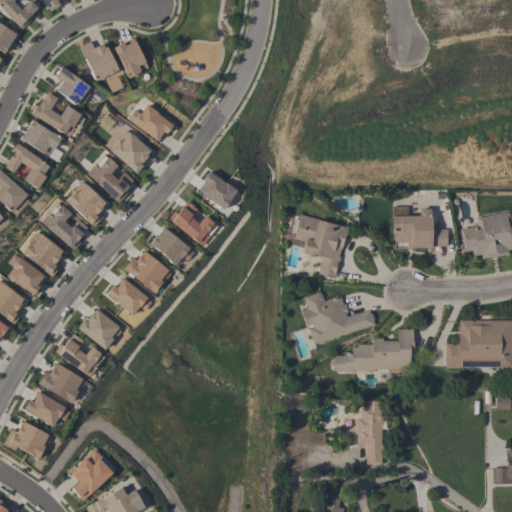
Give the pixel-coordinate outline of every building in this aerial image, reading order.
[(0,9),(0,0),(11,0),(10,1),(19,10),(21,8),(28,0),(35,8),(29,14),(32,17),(19,29),(0,9)] [(42,0),(55,0),(58,5),(48,10),(42,0)] [(0,24),(14,34),(1,53),(0,52),(0,24)] [(131,37),(146,67),(137,71),(138,72),(126,78),(121,69),(122,69),(114,53),(113,53),(111,48),(131,37)] [(116,70),(93,81),(77,47),(89,42),(92,48),(103,42),(116,70)] [(87,87),(74,105),(54,90),(61,81),(53,75),(60,66),(87,87)] [(78,115),(70,127),(67,125),(62,134),(54,128),(53,129),(29,114),(35,105),(36,106),(41,99),(42,100),(46,92),(55,98),(48,109),(57,116),(64,105),(78,115)] [(124,120),(156,142),(171,121),(144,102),(137,113),(131,109),(124,120)] [(19,139),(25,129),(24,129),(31,119),(33,121),(33,122),(49,132),(50,131),(59,137),(52,149),(51,149),(46,156),(19,139)] [(131,173),(149,152),(124,129),(106,149),(131,173)] [(44,163),(43,164),(46,166),(40,174),(43,176),(35,189),(21,179),(28,169),(18,162),(11,173),(2,167),(7,160),(6,160),(11,153),(9,152),(15,143),(44,163)] [(114,166),(102,155),(84,175),(114,202),(132,182),(121,171),(114,179),(107,173),(114,166)] [(0,172),(25,195),(9,212),(0,203),(0,172)] [(233,190),(207,172),(194,191),(220,209),(233,190)] [(100,217),(95,212),(103,204),(80,182),(62,200),(90,227),(100,217)] [(210,223),(199,214),(185,201),(167,221),(197,247),(205,237),(201,234),(210,223)] [(75,219),(69,226),(64,222),(70,215),(55,202),(38,223),(68,249),(86,228),(75,219)] [(405,248),(405,242),(390,243),(390,216),(417,216),(417,213),(418,213),(418,209),(428,209),(429,215),(430,215),(430,222),(436,222),(437,229),(445,229),(445,246),(430,246),(430,248),(405,248)] [(508,212),(509,218),(511,217),(511,249),(506,250),(507,254),(480,259),(479,255),(471,256),(470,251),(462,252),(458,229),(477,226),(475,217),(508,212)] [(298,215),(317,219),(317,220),(343,227),(343,226),(347,227),(343,242),(342,242),(340,250),(339,249),(337,257),(338,257),(333,278),(316,274),(320,257),(314,255),(313,257),(308,256),(308,254),(301,252),(304,242),(292,239),(298,215)] [(170,265),(178,257),(183,262),(191,253),(161,226),(146,243),(170,265)] [(59,250),(60,249),(63,252),(60,256),(58,255),(54,260),(59,264),(50,276),(47,273),(46,274),(19,252),(28,242),(30,244),(38,233),(59,250)] [(165,271),(141,251),(134,260),(129,256),(120,268),(148,292),(165,271)] [(41,275),(34,284),(37,286),(30,294),(22,288),(21,288),(17,285),(17,284),(15,282),(14,283),(4,275),(10,267),(9,266),(11,265),(6,262),(13,254),(17,257),(41,275)] [(144,297),(149,301),(143,310),(137,305),(136,307),(135,306),(129,314),(119,306),(119,305),(104,293),(106,290),(105,290),(108,287),(109,287),(111,284),(113,287),(117,282),(121,277),(121,278),(144,297)] [(0,283),(20,298),(17,302),(18,303),(14,308),(20,313),(13,323),(8,320),(7,321),(0,315),(0,283)] [(312,344),(307,329),(311,327),(310,324),(304,326),(300,311),(306,309),(302,297),(318,292),(319,294),(321,295),(322,300),(321,301),(338,295),(341,304),(343,303),(346,312),(344,312),(345,317),(367,309),(369,313),(370,314),(372,319),(371,321),(372,324),(312,344)] [(75,327),(84,316),(85,317),(89,312),(90,313),(94,308),(96,310),(115,326),(118,328),(118,329),(119,330),(112,339),(111,338),(110,339),(109,338),(101,348),(75,327)] [(511,320),(511,369),(497,369),(497,359),(459,359),(459,368),(443,368),(443,344),(456,344),(456,333),(457,333),(457,320),(511,320)] [(372,369),(372,371),(332,371),(331,358),(335,358),(335,356),(342,356),(342,352),(350,352),(350,344),(370,344),(370,338),(381,338),(381,341),(396,341),(396,329),(411,329),(411,357),(408,357),(408,363),(407,363),(407,369),(372,369)] [(55,354),(57,352),(56,347),(59,343),(61,344),(66,338),(67,339),(72,333),(82,340),(77,347),(75,345),(73,348),(82,355),(88,346),(97,353),(98,352),(102,355),(88,376),(83,372),(82,373),(74,367),(55,354)] [(38,385),(39,384),(36,382),(44,370),(48,372),(54,362),(58,364),(58,365),(78,378),(78,377),(83,380),(82,380),(83,381),(77,391),(76,391),(75,391),(68,402),(38,385)] [(62,407),(68,410),(63,419),(56,416),(55,417),(49,426),(38,419),(39,418),(37,417),(36,418),(31,415),(31,414),(22,409),(27,400),(30,401),(36,390),(38,392),(62,407)] [(494,409),(494,397),(508,397),(508,400),(509,402),(508,403),(508,409),(494,409)] [(355,419),(359,419),(359,414),(358,414),(358,410),(359,410),(359,407),(365,407),(365,401),(379,401),(380,406),(381,406),(381,420),(385,420),(385,429),(379,429),(380,443),(381,443),(381,451),(379,451),(379,464),(364,464),(364,445),(355,445),(355,419)] [(15,447),(14,449),(2,443),(10,428),(15,431),(18,425),(21,419),(23,421),(23,422),(45,434),(45,433),(49,435),(49,436),(50,437),(45,446),(42,445),(36,458),(15,447)] [(66,472),(75,482),(68,488),(79,500),(110,472),(90,450),(66,472)] [(511,481),(508,481),(508,483),(490,483),(490,467),(504,467),(504,450),(511,450),(511,481)] [(302,474),(302,484),(285,483),(285,474),(302,474)] [(295,499),(287,499),(287,484),(296,484),(295,499)] [(140,511),(142,511),(132,489),(122,494),(119,488),(82,505),(85,511),(140,511)] [(323,511),(326,497),(337,499),(336,507),(341,508),(340,511),(323,511)]
